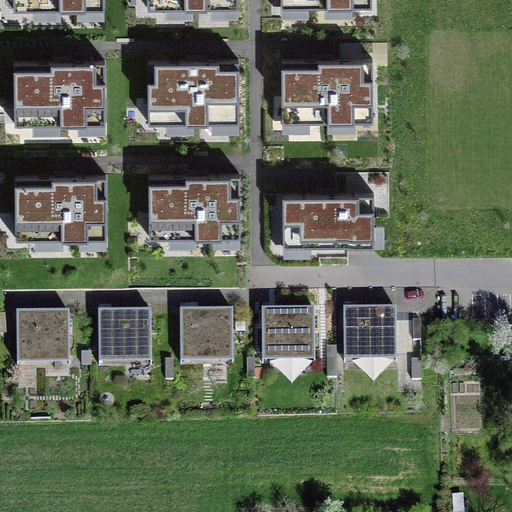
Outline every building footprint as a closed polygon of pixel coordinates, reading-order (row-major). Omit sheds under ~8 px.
[(13,0),(14,12),(105,11),(104,0),(13,0)] [(146,0),(146,11),(237,11),(237,0),(146,0)] [(281,0),(282,10),(373,9),(372,0),(281,0)] [(283,62),(283,125),(374,124),(373,61),(283,62)] [(14,64),(14,127),(105,126),(105,63),(14,64)] [(148,64),(149,126),(240,125),(239,63),(148,64)] [(149,178),(149,241),(240,240),(240,177),(149,178)] [(15,179),(16,241),(107,241),(106,178),(15,179)] [(374,197),(283,198),(283,249),(375,248),(374,197)] [(396,316),(349,317),(350,364),(397,363),(396,316)] [(233,318),(186,319),(186,364),(233,363),(233,318)] [(314,318),(268,318),(268,366),(314,366),(314,318)] [(151,319),(104,320),(105,367),(151,366),(151,319)] [(74,321),(24,321),(24,370),(74,370),(74,321)]
